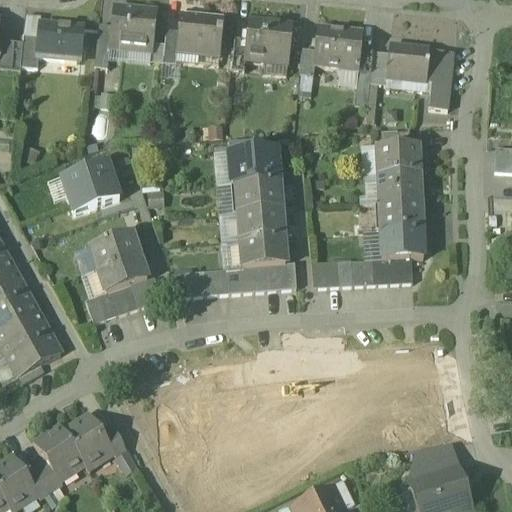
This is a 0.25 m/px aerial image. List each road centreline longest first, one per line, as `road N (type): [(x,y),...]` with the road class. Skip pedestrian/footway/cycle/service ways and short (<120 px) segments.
road 1 (residential): [(0,426),(91,376),(182,346),(253,331),(473,322)]
road 2 (residential): [(473,322),(476,9)]
road 3 (residential): [(511,502),(494,453),(473,322)]
